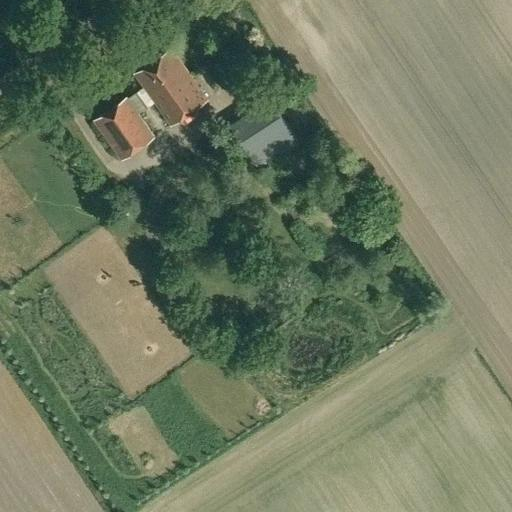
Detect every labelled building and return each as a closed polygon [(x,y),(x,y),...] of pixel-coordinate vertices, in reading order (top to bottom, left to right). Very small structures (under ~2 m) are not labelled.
[(94,119),(122,159),(154,136),(138,113),(155,101),(171,124),(207,99),(171,47),(134,73),(144,86),(127,97),(127,96),(94,119)] [(212,70),(229,95),(262,72),(246,48),(212,70)] [(226,124),(257,168),(297,139),(267,96),(226,124)] [(302,212),(295,201),(287,206),(295,218),(302,212)] [(367,259),(383,252),(374,227),(357,233),(367,259)]
